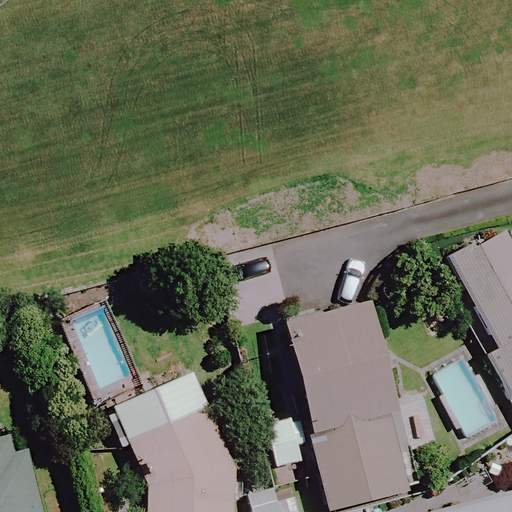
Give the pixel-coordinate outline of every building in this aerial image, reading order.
[(501,400),(504,405),(511,401),(511,256),(500,230),(441,258),(487,354),(481,357),(501,400)] [(331,511),(408,492),(359,309),(276,331),(323,511),(331,511)] [(176,413),(129,440),(113,414),(98,423),(116,455),(121,452),(140,484),(139,511),(232,511),(232,510),(176,413)] [(5,458),(0,442),(0,441),(0,511),(29,511),(15,456),(5,458)] [(305,511),(302,494),(269,502),(266,488),(238,495),(242,511),(305,511)] [(511,511),(511,496),(508,498),(484,503),(481,491),(443,500),(446,511),(511,511)]
